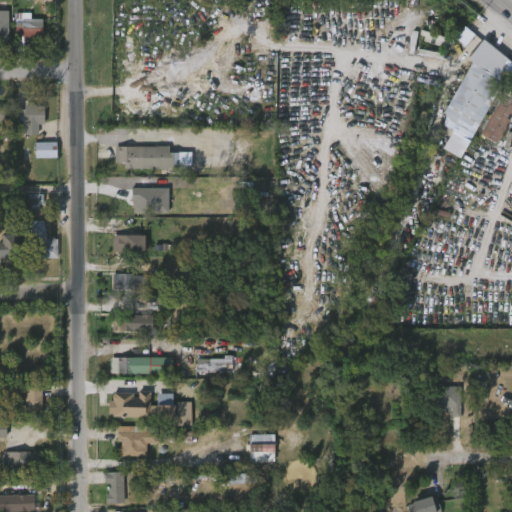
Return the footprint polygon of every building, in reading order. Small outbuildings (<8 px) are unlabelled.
[(33,10),(33,0),(19,0),(20,9),(33,10)] [(29,13),(29,19),(41,19),(41,37),(21,39),(21,35),(14,35),(13,13),(29,13)] [(35,30),(23,29),(23,24),(8,24),(8,49),(34,49),(35,30)] [(466,45),(457,37),(448,49),(457,56),(466,45)] [(508,60),(496,75),(472,54),(484,40),(508,60)] [(472,127),(470,129),(443,114),(472,63),(499,78),(472,127)] [(511,118),(499,143),(483,134),(503,95),(511,99),(511,118)] [(34,105),(43,107),(42,125),(37,125),(37,135),(22,135),(22,126),(16,126),(16,110),(23,110),(23,105),(34,105)] [(57,158),(36,158),(37,142),(57,143),(57,158)] [(49,153),(28,153),(28,169),(49,168),(49,153)] [(161,156),(161,163),(183,162),(183,179),(163,179),(163,177),(117,177),(117,172),(107,172),(106,157),(161,156)] [(140,193),(140,212),(132,212),(132,208),(120,208),(120,206),(115,206),(116,194),(119,194),(119,192),(140,193)] [(125,224),(161,223),(161,198),(124,199),(125,224)] [(36,205),(21,205),(21,220),(36,220),(36,205)] [(43,221),(43,227),(45,227),(44,236),(53,236),(53,238),(57,238),(56,258),(41,257),(41,260),(34,260),(34,257),(30,257),(30,240),(25,240),(26,233),(29,234),(30,221),(43,221)] [(24,232),(25,269),(50,269),(50,248),(37,248),(37,231),(24,232)] [(9,257),(0,257),(0,234),(21,234),(21,258),(9,257)] [(143,251),(116,250),(116,234),(143,235),(143,251)] [(137,245),(105,246),(105,263),(138,262),(137,245)] [(133,273),(133,275),(140,275),(140,289),(117,289),(117,273),(133,273)] [(105,297),(127,298),(128,285),(105,284),(105,297)] [(117,312),(117,315),(143,316),(143,330),(111,330),(111,310),(117,310),(117,312)] [(104,342),(132,343),(133,327),(105,326),(104,342)] [(229,344),(229,346),(175,346),(175,345),(166,345),(166,340),(205,339),(205,337),(229,339),(229,344)] [(234,371),(197,371),(197,359),(217,359),(217,355),(234,355),(234,371)] [(136,357),(136,360),(143,360),(142,373),(116,372),(117,357),(136,357)] [(175,358),(175,364),(187,364),(187,366),(191,365),(191,376),(186,376),(186,371),(157,372),(156,365),(163,365),(163,358),(175,358)] [(102,384),(163,385),(164,369),(103,368),(102,384)] [(188,369),(188,383),(225,382),(225,368),(188,369)] [(38,414),(23,415),(23,383),(39,383),(40,414),(38,414)] [(448,418),(431,417),(431,391),(450,391),(450,383),(461,383),(460,412),(448,412),(448,418)] [(148,393),(148,417),(111,416),(111,413),(107,413),(107,400),(111,400),(112,392),(132,392),(132,397),(137,397),(137,390),(148,391),(148,393)] [(102,427),(142,428),(143,402),(131,402),(131,405),(103,404),(102,427)] [(184,413),(165,413),(165,404),(149,404),(149,435),(184,435),(184,413)] [(138,436),(138,446),(145,446),(145,455),(118,455),(119,446),(120,446),(120,440),(116,440),(116,432),(138,432),(138,436)] [(274,434),(275,461),(251,462),(250,435),(274,434)] [(266,445),(241,445),(241,472),(267,472),(266,445)] [(25,451),(37,451),(38,469),(27,469),(22,473),(15,473),(10,469),(2,469),(2,451),(25,451)] [(0,462),(0,476),(0,480),(21,481),(21,466),(12,466),(12,462),(0,462)] [(121,472),(122,503),(105,504),(104,493),(107,493),(107,483),(104,483),(103,472),(121,472)] [(117,511),(116,483),(97,483),(98,511),(117,511)] [(220,494),(239,494),(239,484),(220,483),(220,494)] [(0,495),(34,494),(35,499),(32,500),(33,511),(15,511),(0,511),(0,495)] [(439,511),(411,511),(409,505),(435,497),(439,511)]
